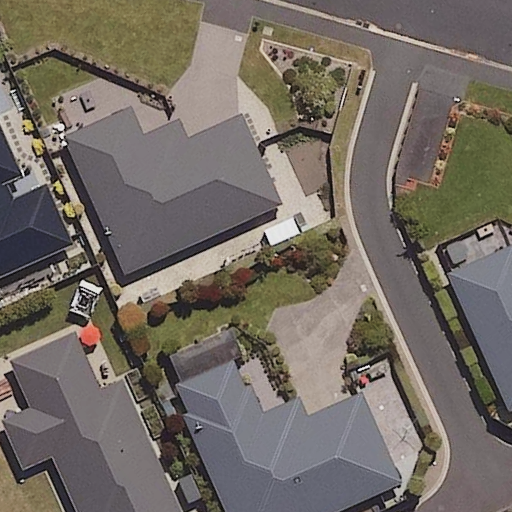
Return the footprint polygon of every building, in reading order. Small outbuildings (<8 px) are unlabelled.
[(140,131),(129,105),(65,132),(124,268),(278,201),(239,111),(182,136),(173,116),(140,131)] [(44,180),(13,194),(3,173),(18,166),(0,127),(0,270),(71,238),(44,180)] [(511,239),(446,268),(506,405),(511,402),(511,239)] [(97,387),(71,328),(8,356),(30,404),(1,416),(22,463),(51,450),(78,511),(179,511),(120,377),(97,387)] [(162,356),(225,511),(316,511),(396,480),(359,390),(302,413),(294,395),(260,409),(227,329),(162,356)]
